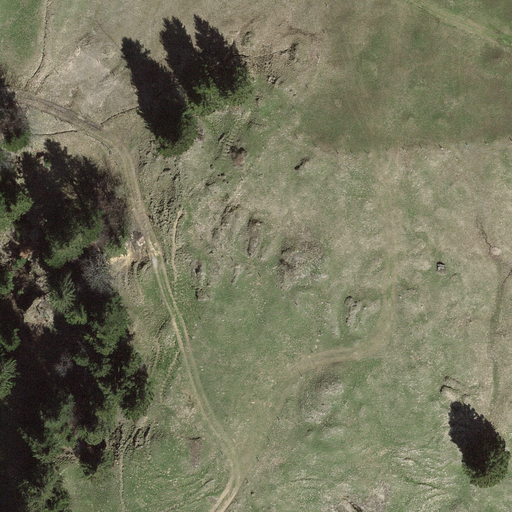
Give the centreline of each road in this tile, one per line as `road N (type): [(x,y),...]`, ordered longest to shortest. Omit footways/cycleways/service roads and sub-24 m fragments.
road 1 (track): [(213,511),(236,478),(162,395),(184,322),(120,150),(57,107),(0,90)]
road 2 (track): [(405,0),(430,22),(511,59)]
